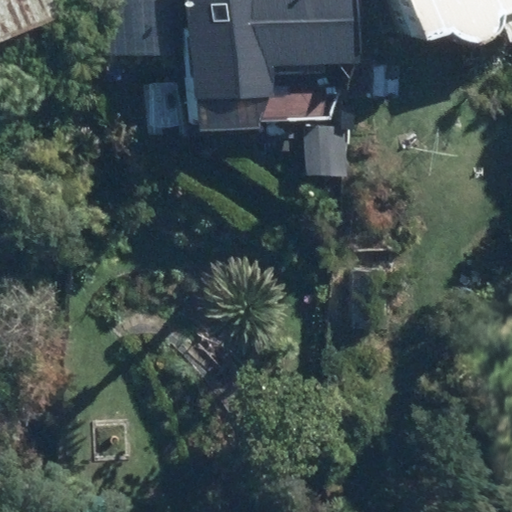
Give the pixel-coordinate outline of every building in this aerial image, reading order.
[(0,0),(0,46),(54,25),(44,0),(0,0)] [(155,0),(96,0),(93,42),(152,46),(155,0)] [(182,0),(187,108),(265,105),(263,78),(351,75),(348,0),(182,0)] [(511,0),(400,0),(396,2),(416,55),(438,48),(447,53),(454,56),(463,56),(470,55),(477,51),(483,46),(487,39),(491,29),(511,20),(511,0)] [(304,148),(303,182),(336,183),(337,149),(304,148)] [(256,181),(253,156),(239,157),(241,183),(256,181)] [(361,275),(362,334),(383,335),(383,274),(361,275)]
